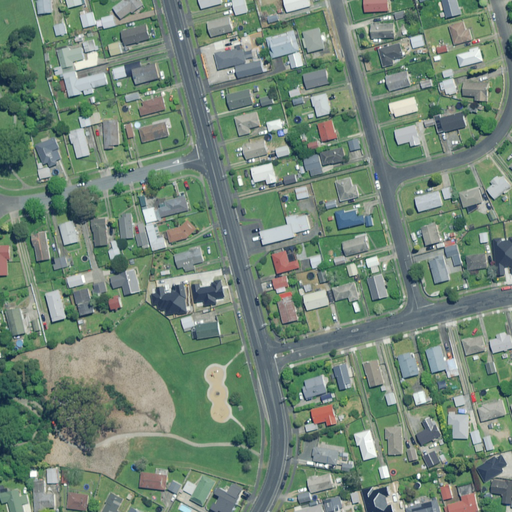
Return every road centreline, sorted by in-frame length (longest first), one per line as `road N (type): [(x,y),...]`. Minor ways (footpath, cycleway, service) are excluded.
road 1 (residential): [(0,203),(209,156)]
road 2 (tertiary): [(263,359),(209,156)]
road 3 (residential): [(384,179),(336,0)]
road 4 (residential): [(420,317),(263,359)]
road 5 (tertiary): [(209,156),(168,0)]
road 6 (tertiary): [(257,511),(279,446),(263,359)]
road 7 (residential): [(420,317),(384,179)]
road 8 (residential): [(511,113),(482,149),(397,175)]
